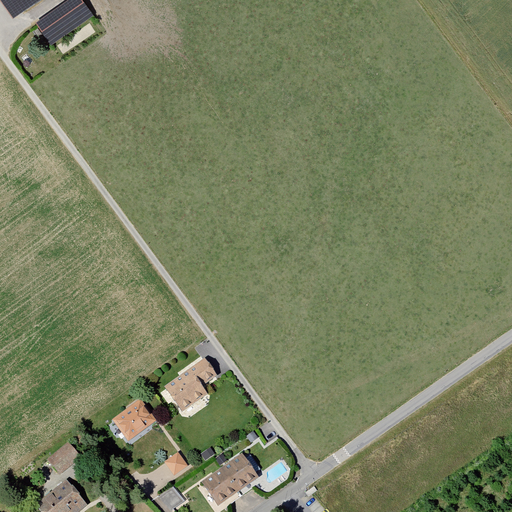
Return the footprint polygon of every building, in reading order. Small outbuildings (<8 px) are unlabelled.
[(2,0),(15,18),(41,0),(2,0)] [(81,0),(69,0),(36,23),(52,46),(93,16),(81,0)] [(208,361),(167,388),(184,413),(211,395),(206,387),(220,378),(208,361)] [(144,401),(115,421),(129,443),(159,423),(144,401)] [(47,459),(59,474),(81,456),(69,441),(47,459)] [(181,453),(166,463),(175,476),(190,466),(181,453)] [(246,455),(204,483),(220,506),(262,478),(246,455)] [(38,503),(43,511),(86,511),(90,510),(71,481),(38,503)]
